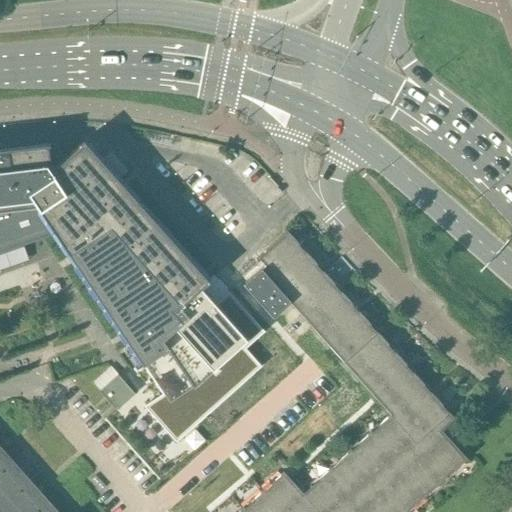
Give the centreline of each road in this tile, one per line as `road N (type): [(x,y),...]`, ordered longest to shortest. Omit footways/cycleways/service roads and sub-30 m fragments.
road 1 (secondary): [(327,53),(177,15),(0,22)]
road 2 (secondary): [(0,69),(101,59),(201,68),(309,108)]
road 3 (residential): [(511,390),(407,299),(334,216)]
road 4 (secondary): [(348,133),(511,273)]
road 5 (secondary): [(465,141),(410,65),(390,8)]
road 6 (residential): [(309,108),(297,139),(297,179),(307,199),(334,216)]
